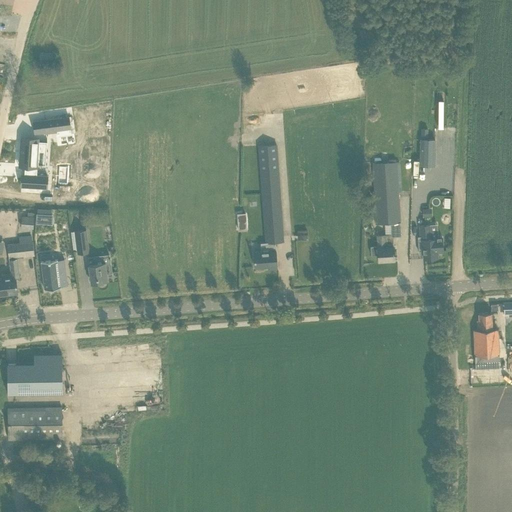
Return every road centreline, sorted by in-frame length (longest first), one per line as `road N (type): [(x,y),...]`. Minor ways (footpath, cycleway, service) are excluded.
road 1 (tertiary): [(0,326),(448,287)]
road 2 (unclassified): [(453,511),(448,287)]
road 3 (unknown): [(448,287),(457,174),(427,175),(414,213)]
road 4 (unclassified): [(0,145),(37,0)]
